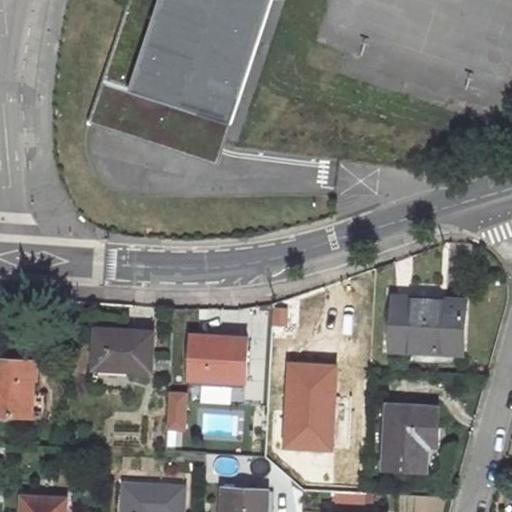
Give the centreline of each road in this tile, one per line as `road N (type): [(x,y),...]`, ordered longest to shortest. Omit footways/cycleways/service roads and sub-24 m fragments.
road 1 (residential): [(0,257),(115,266),(255,259),(511,188)]
road 2 (residential): [(470,511),(511,356)]
